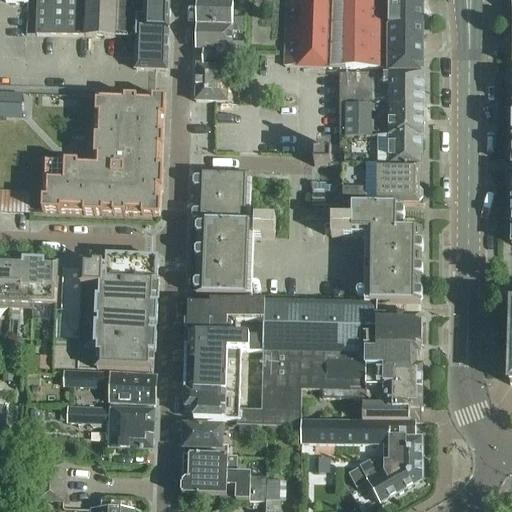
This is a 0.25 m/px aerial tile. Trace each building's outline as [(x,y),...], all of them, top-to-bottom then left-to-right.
[(43,38),(67,39),(85,40),(86,40),(87,0),(37,0),(36,38),(43,38)] [(87,0),(86,40),(85,40),(136,41),(137,23),(145,23),(145,0),(87,0)] [(145,0),(145,23),(137,23),(136,41),(135,72),(167,74),(169,0),(145,0)] [(387,0),(287,0),(286,70),(340,71),(387,73),(387,0)] [(389,0),(389,78),(424,78),(423,0),(389,0)] [(199,6),(198,29),(233,30),(233,21),(234,7),(199,6)] [(233,30),(198,29),(197,53),(231,54),(231,55),(244,55),(244,46),(232,46),(233,35),(244,35),(245,22),(233,21),(233,30)] [(196,85),(196,105),(228,106),(229,71),(234,71),(235,56),(204,54),(203,69),(197,68),(196,85)] [(343,170),(419,170),(422,170),(422,142),(423,142),(424,78),(389,78),(340,78),(340,159),(331,159),(331,150),(322,150),(322,149),(319,149),(319,150),(315,150),(315,169),(343,170)] [(23,97),(0,96),(0,119),(22,121),(23,97)] [(45,165),(44,216),(84,217),(84,218),(104,219),(104,218),(156,220),(161,216),(162,193),(163,193),(164,171),(163,171),(165,103),(97,100),(95,167),(45,165)] [(312,209),(352,209),(423,209),(423,197),(419,193),(419,170),(343,170),(343,190),(327,190),(327,187),(313,187),(312,209)] [(197,296),(197,299),(247,301),(249,241),(275,242),(276,222),(255,221),(255,222),(250,222),(252,180),(196,178),(196,181),(194,183),(193,189),(196,191),(195,214),(193,216),(192,222),(195,224),(195,227),(199,227),(199,229),(197,231),(196,237),(199,239),(198,253),(196,255),(196,260),(198,262),(197,286),(195,288),(194,293),(197,296)] [(0,215),(10,215),(11,195),(1,195),(0,215)] [(10,215),(20,216),(21,196),(11,195),(10,215)] [(21,196),(20,216),(30,216),(31,196),(21,196)] [(352,209),(352,211),(352,221),(332,221),(332,241),(371,241),(370,306),(421,307),(421,303),(423,301),(423,296),(421,294),(421,279),(423,277),(423,272),(421,270),(421,255),(423,253),(423,248),(421,246),(421,234),(402,233),(402,223),(405,221),(405,215),(402,213),(403,210),(352,209)] [(157,281),(158,262),(93,259),(93,267),(82,267),(79,343),(55,342),(53,372),(153,376),(154,357),(156,357),(157,337),(155,336),(155,329),(157,329),(158,308),(156,308),(156,301),(159,301),(159,281),(157,281)] [(0,311),(9,312),(11,264),(11,265),(0,264),(0,311)] [(11,264),(9,312),(33,313),(33,308),(32,308),(34,265),(24,264),(24,266),(12,265),(12,264),(11,264)] [(45,265),(34,265),(32,308),(33,308),(56,309),(58,267),(45,267),(45,265)] [(188,339),(236,339),(236,338),(236,324),(263,324),(265,306),(211,305),(211,309),(190,309),(189,319),(188,339)] [(302,394),(324,395),(366,396),(366,389),(423,389),(423,329),(421,329),(421,321),(377,320),(378,308),(265,306),(263,324),(263,339),(236,338),(236,339),(188,339),(188,353),(187,353),(185,413),(193,414),(193,422),(237,423),(237,429),(301,430),(302,394)] [(7,357),(7,369),(16,369),(17,357),(7,357)] [(31,373),(50,374),(50,360),(31,359),(31,373)] [(4,376),(3,383),(15,384),(15,376),(4,376)] [(111,378),(65,376),(64,392),(111,394),(110,407),(155,409),(156,381),(153,380),(111,378)] [(28,377),(28,389),(40,389),(40,378),(28,377)] [(415,426),(415,427),(423,427),(423,389),(366,389),(366,396),(324,395),(324,403),(379,404),(378,410),(363,409),(363,426),(415,426)] [(109,453),(154,455),(155,415),(69,412),(68,427),(90,428),(93,431),(102,431),(105,428),(110,428),(109,453)] [(415,441),(415,427),(363,427),(341,427),(341,426),(302,425),(301,448),(390,450),(390,467),(377,466),(372,469),(370,466),(349,477),(357,492),(368,485),(381,508),(423,485),(423,441),(415,441)] [(207,452),(207,460),(207,461),(228,461),(228,460),(233,460),(233,454),(228,454),(228,449),(224,449),(224,443),(222,443),(222,430),(185,429),(184,452),(207,452)] [(237,505),(262,506),(266,506),(266,484),(266,481),(251,480),(251,479),(237,478),(237,462),(228,461),(207,461),(207,460),(184,460),(183,473),(188,479),(188,483),(183,488),(183,499),(221,500),(221,506),(237,506),(237,505)] [(37,504),(63,505),(65,467),(38,466),(37,504)] [(262,506),(261,511),(279,511),(280,485),(266,484),(266,506),(262,506)]
